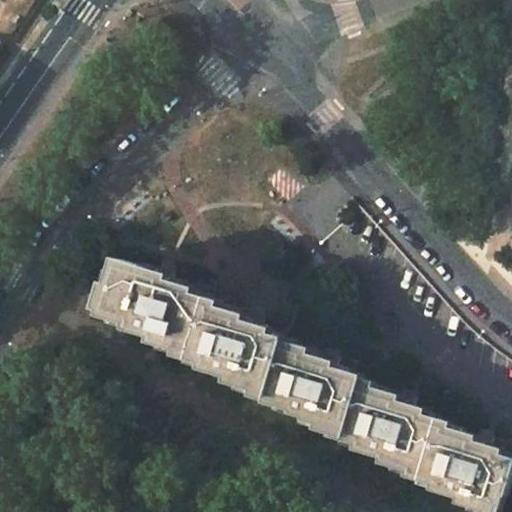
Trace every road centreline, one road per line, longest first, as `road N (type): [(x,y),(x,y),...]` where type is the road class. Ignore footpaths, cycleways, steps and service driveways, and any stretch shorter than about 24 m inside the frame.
road 1 (residential): [(257,44),(85,203),(49,244),(0,325)]
road 2 (residential): [(257,44),(511,319)]
road 3 (tertiary): [(93,0),(0,133)]
